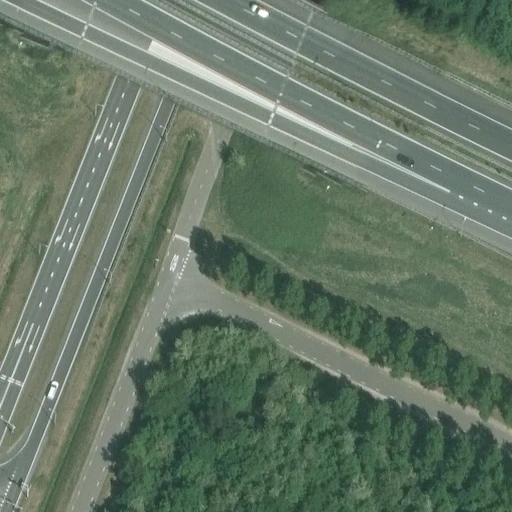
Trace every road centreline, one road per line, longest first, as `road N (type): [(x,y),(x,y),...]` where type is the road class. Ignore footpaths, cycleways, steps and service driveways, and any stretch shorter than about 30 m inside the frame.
road 1 (secondary): [(9,499),(205,0)]
road 2 (motorway): [(19,0),(272,116),(457,180)]
road 3 (secondary): [(159,0),(0,404)]
road 4 (motorway): [(111,0),(457,180)]
road 5 (unclassified): [(166,276),(511,440)]
road 6 (motorway): [(511,145),(225,0)]
road 7 (unclassified): [(166,276),(272,0)]
road 8 (unclassified): [(74,511),(166,276)]
